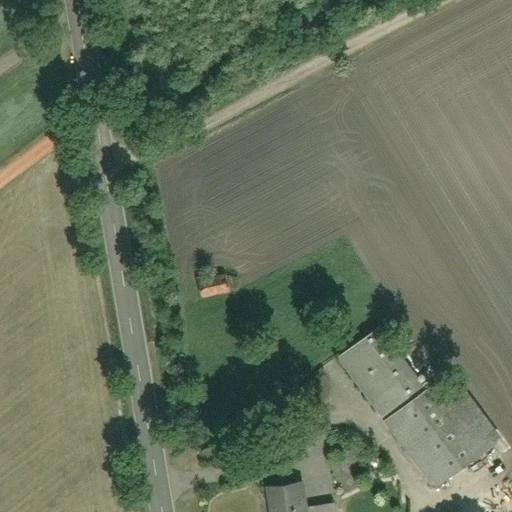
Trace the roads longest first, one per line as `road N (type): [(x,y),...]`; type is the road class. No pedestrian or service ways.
road 1 (tertiary): [(77,0),(162,511)]
road 2 (track): [(107,179),(449,0)]
